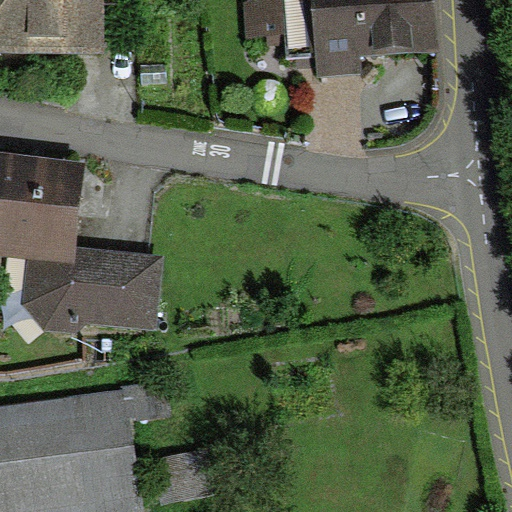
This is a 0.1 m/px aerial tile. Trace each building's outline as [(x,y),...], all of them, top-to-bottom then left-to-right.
[(100,0),(0,0),(0,55),(102,54),(100,0)] [(437,52),(431,0),(272,0),(242,3),(246,41),(291,36),(293,55),(317,53),(320,82),(375,77),(374,58),(437,52)] [(0,261),(27,264),(23,308),(42,335),(78,337),(86,329),(157,336),(165,259),(79,251),(86,172),(0,163),(0,261)] [(125,393),(129,418),(172,415),(168,384),(124,387),(125,393)] [(0,408),(0,511),(145,511),(129,418),(125,393),(0,408)] [(210,452),(157,459),(162,502),(216,495),(210,452)]
